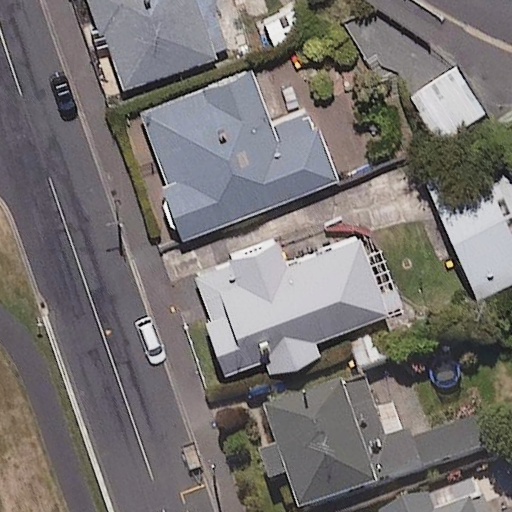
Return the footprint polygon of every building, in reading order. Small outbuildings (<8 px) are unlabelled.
[(90,0),(115,82),(230,46),(216,0),(90,0)] [(270,121),(249,66),(134,109),(181,233),(335,174),(309,106),(270,121)] [(482,107),(463,78),(416,107),(435,137),(482,107)] [(499,146),(440,168),(425,174),(469,288),(511,271),(511,179),(506,164),(499,146)] [(284,262),(273,235),(185,269),(224,369),(262,354),(267,368),(317,348),(313,337),(399,303),(389,275),(375,280),(357,234),(284,262)] [(376,415),(366,385),(265,421),(278,458),(262,463),(278,511),(314,511),(479,454),(470,428),(407,450),(392,409),(376,415)] [(487,511),(478,485),(402,511),(487,511)]
